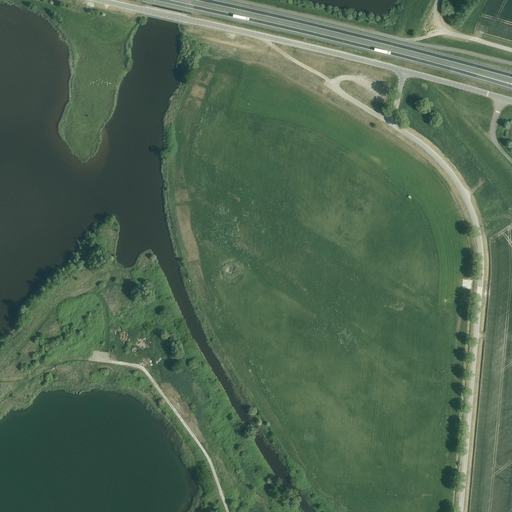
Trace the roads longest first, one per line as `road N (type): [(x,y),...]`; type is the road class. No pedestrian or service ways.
road 1 (unclassified): [(462,511),(482,281),(477,224),(441,161),(392,124)]
road 2 (trunk): [(159,0),(511,87)]
road 3 (trunk): [(511,76),(201,0)]
road 4 (unclassified): [(97,0),(403,70)]
